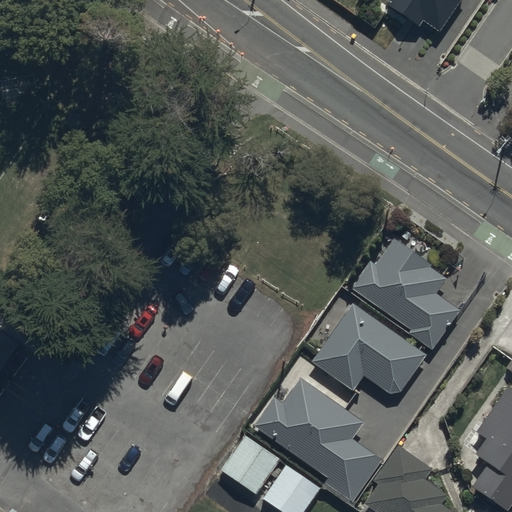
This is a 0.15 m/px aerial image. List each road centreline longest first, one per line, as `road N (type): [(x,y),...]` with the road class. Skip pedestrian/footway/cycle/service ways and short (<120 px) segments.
road 1 (tertiary): [(227,0),(424,136)]
road 2 (residential): [(511,13),(424,136)]
